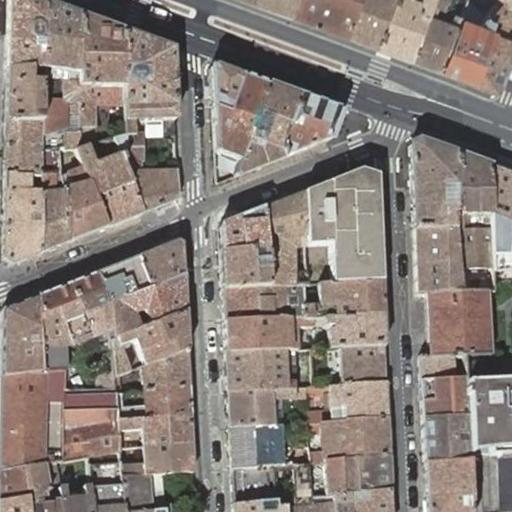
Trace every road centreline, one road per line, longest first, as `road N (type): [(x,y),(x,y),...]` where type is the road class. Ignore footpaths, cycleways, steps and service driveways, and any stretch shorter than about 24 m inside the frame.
road 1 (residential): [(403,511),(391,129)]
road 2 (secondary): [(504,130),(410,79),(195,0)]
road 3 (residential): [(194,217),(207,511)]
road 4 (secondary): [(195,36),(399,110)]
road 5 (residential): [(194,217),(391,129)]
road 6 (residential): [(0,294),(194,217)]
road 7 (residential): [(195,36),(194,217)]
